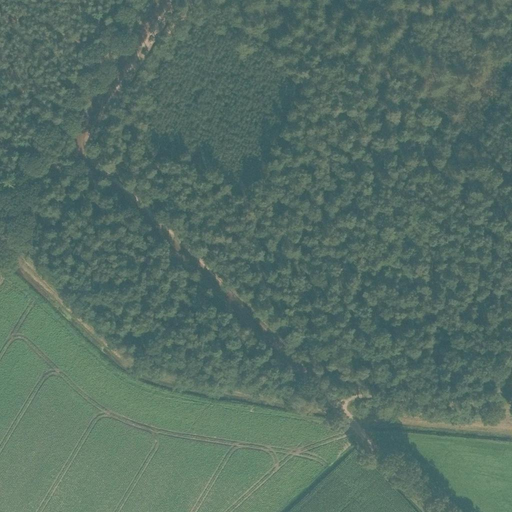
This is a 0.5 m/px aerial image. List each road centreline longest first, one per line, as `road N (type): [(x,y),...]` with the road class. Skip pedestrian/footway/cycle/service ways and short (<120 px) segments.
road 1 (track): [(511,428),(345,419),(369,409),(486,418),(511,351)]
road 2 (track): [(81,158),(246,308),(337,411)]
road 3 (track): [(6,243),(55,173),(81,158),(82,133),(163,0)]
road 4 (track): [(127,0),(0,214)]
road 5 (unclassified): [(434,511),(337,411)]
